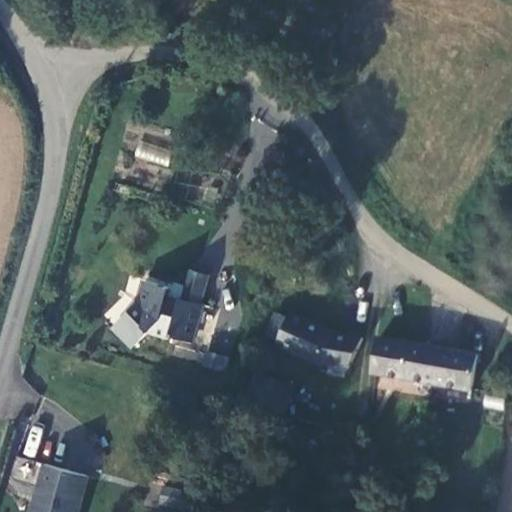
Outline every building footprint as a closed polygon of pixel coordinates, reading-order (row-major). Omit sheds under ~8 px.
[(167,166),(172,150),(140,140),(135,156),(167,166)] [(126,312),(114,326),(134,346),(148,329),(190,344),(203,308),(183,302),(182,308),(168,304),(172,291),(145,283),(133,315),(126,312)] [(270,355),(338,381),(354,350),(321,340),(285,324),(282,331),(270,326),(261,345),(273,350),(270,355)] [(465,368),(372,348),(366,384),(459,403),(465,368)] [(249,404),(290,409),(293,380),(252,375),(249,404)] [(483,396),(482,408),(503,410),(504,398),(483,396)] [(74,511),(84,479),(44,469),(32,511),(74,511)] [(190,490),(166,486),(163,502),(187,506),(190,490)]
